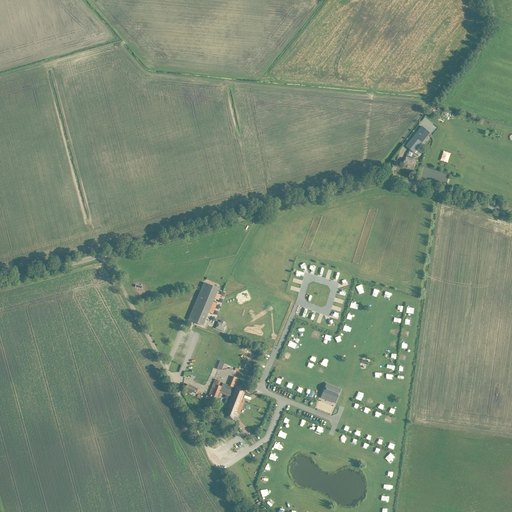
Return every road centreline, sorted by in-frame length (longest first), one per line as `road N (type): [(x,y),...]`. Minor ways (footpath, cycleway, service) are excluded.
road 1 (unclassified): [(103,255),(375,181),(416,184),(511,213)]
road 2 (unclassified): [(220,468),(103,255)]
